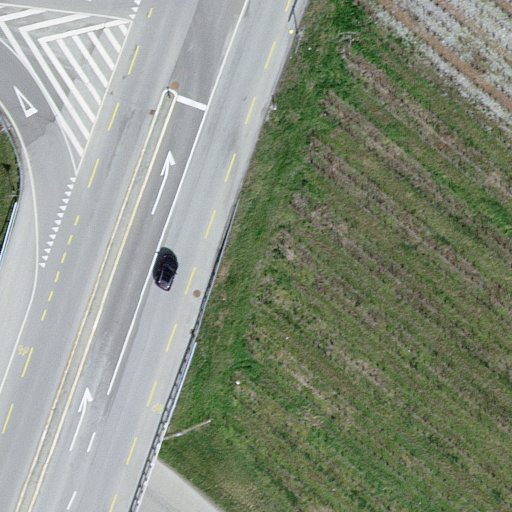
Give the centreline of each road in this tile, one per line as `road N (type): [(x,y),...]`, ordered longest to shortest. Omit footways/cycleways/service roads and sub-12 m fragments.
road 1 (primary): [(198,0),(98,292)]
road 2 (unclassified): [(0,61),(60,173),(98,292)]
road 3 (primary): [(98,292),(18,511)]
road 4 (unclassified): [(0,373),(177,511)]
